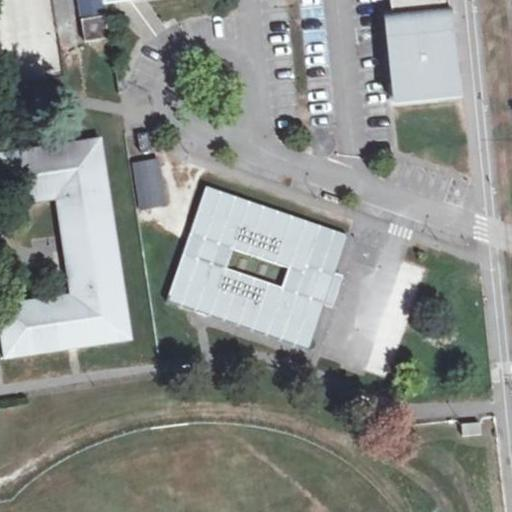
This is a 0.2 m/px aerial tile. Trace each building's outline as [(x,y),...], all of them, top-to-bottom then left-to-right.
[(111,39),(104,0),(79,0),(86,43),(111,39)] [(387,0),(389,18),(447,14),(445,0),(387,0)] [(454,97),(447,14),(389,18),(383,19),(391,103),(454,97)] [(149,134),(136,136),(139,157),(152,155),(149,134)] [(97,143),(0,158),(0,159),(8,211),(56,204),(66,263),(72,300),(0,311),(0,332),(5,361),(129,341),(97,143)] [(157,162),(132,166),(140,214),(165,210),(157,162)] [(346,239),(204,192),(165,305),(308,353),(346,239)] [(483,426),(460,428),(462,440),(484,438),(483,426)]
